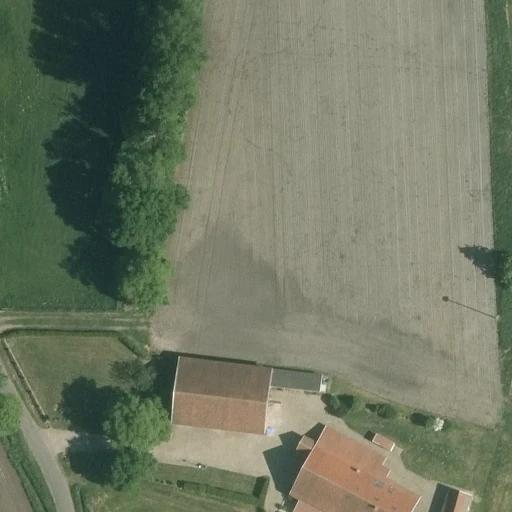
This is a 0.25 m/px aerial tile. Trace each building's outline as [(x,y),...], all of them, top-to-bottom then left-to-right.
[(173,424),(265,435),(271,388),(273,373),(181,361),(173,424)] [(271,388),(321,394),(322,379),(273,373),(271,388)] [(310,459),(291,495),(322,511),(414,511),(420,501),(376,477),(385,461),(327,430),(318,447),(317,446),(310,459)] [(310,459),(317,446),(304,439),(297,453),(310,459)] [(463,511),(467,495),(450,491),(444,511),(463,511)]
